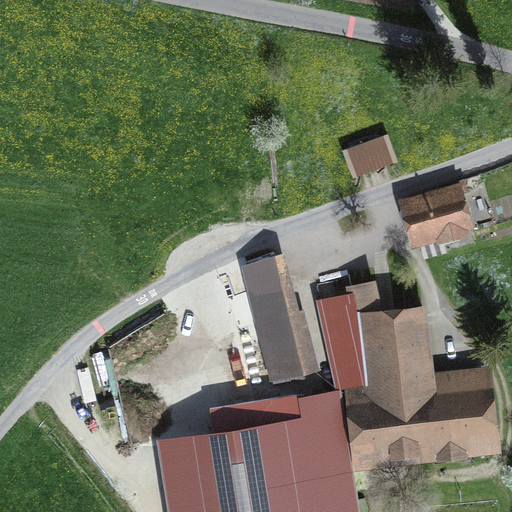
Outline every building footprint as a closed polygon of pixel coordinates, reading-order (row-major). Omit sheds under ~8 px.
[(382,138),(351,149),(359,172),(390,161),(382,138)] [(415,238),(464,223),(455,194),(469,190),(465,178),(452,183),(453,186),(404,203),(415,238)] [(256,301),(273,371),(303,364),(285,290),(282,291),(270,258),(214,278),(225,311),(256,301)] [(345,457),(489,439),(481,377),(424,384),(419,346),(428,345),(423,310),(378,315),(371,283),(351,287),(357,318),(367,391),(337,395),(345,457)] [(264,365),(258,364),(253,366),(250,369),(250,375),(252,379),(256,381),(261,381),(266,377),(267,372),(264,365)] [(337,395),(305,399),(308,424),(180,440),(189,511),(320,511),(318,497),(350,493),(345,457),(337,395)]
